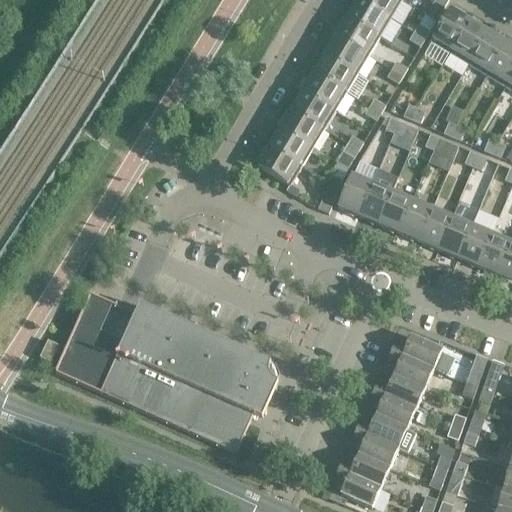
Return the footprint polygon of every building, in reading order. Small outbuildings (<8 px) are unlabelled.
[(402,3),(397,0),(358,0),(358,1),(391,21),(402,3)] [(449,1),(446,0),(436,0),(426,17),(436,23),(449,1)] [(391,21),(358,1),(347,20),(380,40),(391,21)] [(469,23),(450,12),(431,45),(450,56),(469,23)] [(380,40),(347,20),(336,38),(368,58),(380,40)] [(488,34),(469,23),(450,56),(468,67),(488,34)] [(418,28),(414,35),(425,42),(430,34),(418,28)] [(506,45),(488,34),(468,67),(487,78),(506,45)] [(425,42),(414,35),(409,43),(420,50),(425,42)] [(368,58),(336,38),(324,57),(357,77),(368,58)] [(511,78),(511,48),(506,45),(487,78),(505,89),(511,78)] [(357,77),(324,57),(313,75),(346,95),(357,77)] [(396,65),(392,72),(403,79),(407,72),(396,65)] [(403,79),(392,72),(387,80),(398,87),(403,79)] [(346,95),(313,75),(302,94),(335,114),(346,95)] [(335,114),(302,94),(291,112),(324,132),(335,114)] [(374,102),(369,110),(381,116),(385,109),(374,102)] [(408,108),(403,120),(411,123),(417,111),(408,108)] [(381,116),(369,110),(365,117),(376,124),(381,116)] [(425,115),(417,111),(411,123),(420,127),(425,115)] [(324,132),(291,112),(280,131),(313,151),(324,132)] [(399,124),(390,121),(385,133),(393,136),(399,124)] [(407,128),(399,124),(393,136),(402,140),(407,128)] [(448,124),(443,137),(452,140),(457,128),(448,124)] [(465,131),(457,128),(452,140),(460,144),(465,131)] [(313,151),(280,131),(269,149),(302,169),(313,151)] [(438,141),(430,138),(425,150),(433,153),(438,141)] [(352,139),(347,147),(359,153),(363,146),(352,139)] [(447,145),(438,141),(433,153),(442,157),(447,145)] [(489,141),(483,154),(492,157),(497,145),(489,141)] [(505,148),(497,145),(492,157),(500,161),(505,148)] [(359,153),(347,147),(343,154),(354,161),(359,153)] [(302,169),(269,149),(257,169),(290,188),(302,169)] [(478,158),(470,155),(465,167),(473,170),(478,158)] [(486,162),(478,158),(473,170),(481,174),(486,162)] [(373,183),(352,174),(337,210),(358,218),(373,183)] [(332,179),(327,189),(338,194),(343,184),(332,179)] [(393,191),(373,183),(358,218),(378,227),(393,191)] [(338,194),(327,189),(317,212),(328,217),(338,194)] [(413,200),(393,191),(378,227),(398,235),(413,200)] [(433,208),(413,200),(398,235),(418,244),(433,208)] [(453,217),(433,208),(418,244),(438,252),(453,217)] [(472,225),(453,217),(438,252),(457,260),(472,225)] [(492,234),(472,225),(457,260),(477,269),(492,234)] [(511,242),(511,241),(492,234),(477,269),(497,277),(511,242)] [(511,242),(497,277),(511,283),(511,242)] [(106,313),(109,305),(90,297),(87,304),(106,313)] [(140,308),(136,317),(100,396),(235,456),(253,418),(262,422),(278,386),(276,385),(270,368),(270,366),(140,308)] [(396,346),(392,354),(433,373),(442,353),(412,339),(408,348),(400,344),(396,346)] [(58,348),(47,343),(40,360),(51,365),(58,348)] [(433,373),(392,354),(388,363),(389,367),(397,371),(394,379),(424,393),(433,373)] [(476,357),(465,388),(476,392),(487,362),(476,357)] [(492,363),(492,364),(482,394),(493,398),(504,368),(492,363)] [(424,393),(394,379),(390,387),(382,383),(378,385),(374,394),(416,413),(424,393)] [(476,392),(465,388),(461,398),(472,403),(476,392)] [(416,413),(374,394),(370,403),(371,407),(380,411),(376,419),(407,432),(416,413)] [(493,398),(482,394),(478,404),(489,408),(493,398)] [(486,419),(474,415),(471,423),(467,434),(479,438),(486,419)] [(454,417),(450,428),(462,432),(466,421),(454,417)] [(407,432),(376,419),(372,427),(364,423),(360,424),(356,433),(398,452),(407,432)] [(462,432),(450,428),(446,439),(458,443),(462,432)] [(398,452),(356,433),(352,442),(354,446),(362,450),(358,458),(389,472),(398,452)] [(479,438),(467,434),(463,445),(475,449),(479,438)] [(389,472),(358,458),(355,466),(347,462),(343,464),(339,473),(380,491),(389,472)] [(440,458),(436,469),(447,473),(451,462),(440,458)] [(468,468),(457,464),(453,475),(464,479),(468,468)] [(447,473),(436,469),(432,480),(443,484),(447,473)] [(380,491),(339,473),(335,482),(336,486),(344,489),(341,498),(371,511),(380,491)] [(464,479),(453,475),(449,486),(460,490),(464,479)] [(511,511),(511,492),(504,490),(498,511),(503,511),(511,511)] [(425,499),(421,510),(427,511),(433,511),(436,503),(425,499)]
